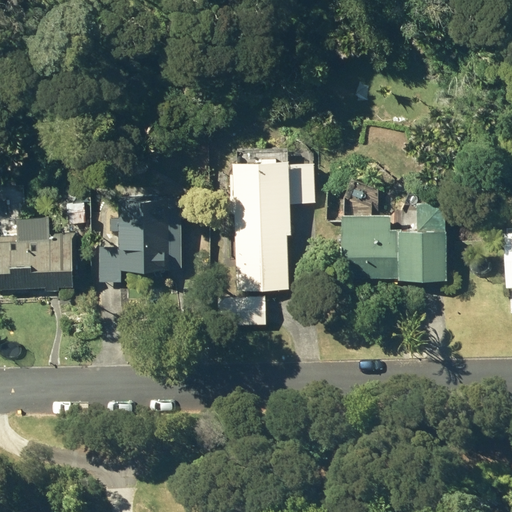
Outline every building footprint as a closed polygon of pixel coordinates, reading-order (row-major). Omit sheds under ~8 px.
[(231,160),(236,287),(289,284),(285,203),(317,202),(314,159),(288,161),(287,158),(231,160)] [(115,197),(118,272),(181,269),(178,195),(115,197)] [(341,213),(341,278),(446,279),(445,201),(420,201),(420,229),(391,229),(391,212),(341,213)] [(0,288),(73,285),(72,231),(47,232),(48,239),(18,239),(18,234),(0,234),(0,288)] [(228,295),(229,324),(265,323),(265,294),(228,295)] [(60,311),(83,311),(82,296),(60,297),(60,311)] [(44,511),(60,511),(60,499),(43,499),(44,511)]
